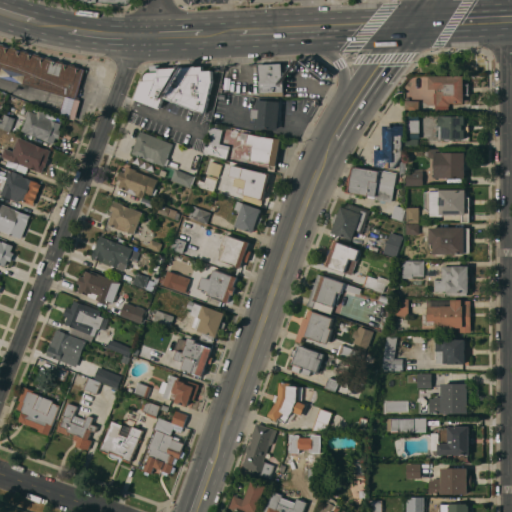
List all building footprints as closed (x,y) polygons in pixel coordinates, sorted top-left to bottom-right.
[(0,44),(85,69),(70,118),(60,115),(66,96),(0,76),(0,44)] [(282,62),(283,94),(260,95),(259,63),(282,62)] [(150,65),(159,64),(159,68),(197,66),(203,66),(204,71),(213,70),(213,81),(210,93),(212,94),(211,97),(209,97),(206,112),(199,111),(180,103),(179,105),(175,104),(176,101),(164,97),(160,108),(136,99),(143,80),(145,80),(145,77),(145,76),(146,74),(147,73),(148,72),(149,72),(150,72),(150,68),(150,65)] [(465,75),(465,83),(470,83),(470,95),(465,95),(465,103),(452,103),(452,105),(450,105),(450,112),(436,112),(436,103),(435,103),(435,93),(438,93),(438,88),(430,88),(430,75),(435,75),(465,75)] [(260,96),(278,96),(278,100),(280,100),(279,129),(257,128),(257,118),(253,117),(253,109),(258,109),(258,99),(260,99),(260,96)] [(420,100),(420,112),(406,111),(406,100),(420,100)] [(22,130),(27,117),(25,116),(28,110),(30,111),(30,110),(33,111),(35,107),(39,109),(39,108),(48,112),(47,112),(63,119),(60,128),(63,130),(60,138),(56,137),(54,143),(22,130)] [(16,118),(10,131),(0,126),(0,118),(3,119),(5,113),(16,118)] [(466,115),(466,123),(470,123),(470,124),(470,131),(466,131),(466,139),(457,139),(457,140),(453,140),(453,139),(452,139),(451,140),(450,140),(447,140),(446,140),(445,140),(445,139),(439,139),(439,136),(438,136),(438,129),(439,129),(439,128),(442,128),(442,126),(440,126),(440,115),(466,115)] [(420,132),(406,132),(406,120),(420,119),(420,132)] [(226,159),(226,158),(208,154),(205,153),(212,123),(220,125),(232,128),(232,127),(251,131),(251,132),(283,139),(276,171),(226,159)] [(373,165),(373,149),(382,149),(382,134),(384,134),(384,125),(404,125),(404,135),(403,135),(403,155),(394,168),(391,167),(391,168),(386,167),(386,168),(376,165),(373,165)] [(174,143),(168,158),(170,159),(168,165),(165,165),(165,166),(155,162),(154,162),(146,159),(146,158),(132,153),(138,138),(138,139),(141,130),(174,143)] [(19,137),(51,150),(48,158),(49,158),(46,166),(45,166),(42,172),(2,156),(5,147),(13,151),(19,137)] [(419,138),(419,147),(406,147),(406,138),(419,138)] [(466,177),(435,177),(435,157),(429,157),(429,149),(442,149),(442,152),(466,152),(466,177)] [(267,173),(267,172),(273,174),(269,191),(267,190),(264,200),(260,199),(261,198),(245,194),(245,193),(240,192),(241,187),(235,185),(237,177),(231,175),(233,164),(267,173)] [(159,179),(156,188),(158,189),(156,195),(153,194),(153,195),(146,192),(143,198),(127,191),(127,190),(119,187),(121,180),(117,178),(120,170),(125,172),(127,165),(137,169),(137,170),(159,179)] [(380,171),(380,169),(398,173),(392,202),(386,201),(385,203),(381,202),(381,200),(375,199),(375,198),(368,197),(368,195),(349,191),(349,189),(353,168),(354,166),(380,171)] [(172,179),(176,168),(196,176),(191,187),(172,179)] [(414,171),(414,169),(423,169),(423,185),(407,185),(407,171),(414,171)] [(24,175),(23,176),(38,182),(42,184),(34,204),(20,199),(19,202),(1,194),(10,170),(13,171),(24,175)] [(218,180),(215,190),(198,186),(200,180),(206,181),(207,177),(218,180)] [(470,222),(461,222),(461,214),(444,214),(444,216),(431,216),(431,202),(426,202),(426,201),(426,193),(426,192),(431,192),(431,190),(440,190),(440,189),(467,189),(466,196),(470,196),(470,222)] [(135,234),(108,223),(113,211),(110,210),(111,208),(112,208),(114,202),(114,200),(123,204),(131,208),(131,207),(143,212),(135,234)] [(262,209),(260,216),(263,217),(260,226),(257,225),(254,232),(237,226),(237,225),(236,224),(240,213),(238,212),(239,209),(236,209),(239,200),(262,209)] [(0,202),(31,215),(28,223),(22,239),(0,229),(0,202)] [(370,210),(362,233),(356,231),(353,240),(332,232),(335,223),(333,222),(336,213),(339,214),(342,206),(346,207),(347,202),(370,210)] [(157,211),(160,203),(178,210),(177,212),(181,213),(178,220),(157,211)] [(212,212),(208,223),(189,216),(193,205),(212,212)] [(396,205),(406,208),(402,220),(392,217),(396,205)] [(407,207),(419,207),(419,222),(407,222),(407,207)] [(407,224),(419,223),(419,234),(406,234),(407,224)] [(471,253),(465,253),(465,254),(434,254),(434,244),(430,244),(430,227),(465,227),(471,227),(471,253)] [(397,257),(384,252),(391,232),(404,236),(397,257)] [(246,241),(247,240),(251,242),(248,249),(252,251),(248,262),(244,260),(242,268),(237,266),(238,266),(219,259),(225,244),(224,244),(228,234),(246,241)] [(134,248),(128,263),(128,264),(126,269),(123,269),(112,265),(111,266),(101,261),(102,260),(99,259),(98,260),(95,259),(96,258),(92,257),(95,249),(93,248),(95,242),(98,243),(101,235),(134,248)] [(187,241),(183,252),(172,248),(175,237),(187,241)] [(163,243),(160,251),(148,247),(152,239),(163,243)] [(0,240),(3,241),(14,245),(11,251),(15,252),(11,261),(8,260),(5,266),(0,264),(0,240)] [(361,250),(360,252),(361,252),(353,275),(327,265),(327,263),(326,263),(328,257),(329,257),(330,255),(326,253),(328,248),(332,250),(333,248),(332,247),(333,243),(334,243),(335,241),(361,250)] [(425,260),(425,276),(413,276),(413,277),(403,277),(403,268),(402,268),(402,261),(425,260)] [(469,265),(469,292),(469,295),(449,295),(448,292),(448,291),(435,291),(435,279),(442,279),(442,266),(469,265)] [(234,276),(234,275),(238,277),(235,286),(237,287),(235,294),(232,294),(229,303),(224,301),(224,300),(209,294),(210,292),(200,288),(204,276),(212,279),(215,269),(234,276)] [(121,282),(116,294),(118,295),(116,300),(115,299),(113,303),(107,303),(90,296),(88,295),(78,291),(81,284),(77,283),(80,275),(84,277),(86,270),(91,272),(91,271),(121,282)] [(168,270),(191,278),(186,293),(163,284),(168,270)] [(133,283),(137,272),(149,277),(156,280),(152,290),(145,287),(133,283)] [(308,305),(319,273),(346,283),(342,293),(341,293),(340,297),(337,296),(332,313),(308,305)] [(390,280),(388,284),(385,285),(383,292),(363,286),(367,275),(377,278),(378,276),(390,280)] [(391,297),(389,303),(379,300),(381,293),(391,297)] [(409,315),(395,315),(395,298),(409,298),(409,315)] [(101,310),(99,316),(104,318),(100,328),(98,327),(95,336),(65,324),(68,317),(64,315),(67,306),(72,308),(75,300),(101,310)] [(226,313),(223,321),(227,322),(224,329),(220,328),(217,337),(216,336),(213,343),(200,338),(203,331),(199,330),(199,329),(197,328),(193,326),(196,316),(192,314),(194,309),(188,307),(190,300),(226,313)] [(427,300),(453,300),(471,300),(471,332),(460,332),(460,327),(442,328),(442,326),(435,326),(435,325),(423,325),(423,314),(427,314),(427,300)] [(125,302),(137,306),(137,305),(145,308),(144,309),(146,310),(143,316),(144,317),(142,323),(120,314),(125,302)] [(175,316),(171,327),(153,321),(157,309),(175,316)] [(334,318),(331,328),(333,329),(328,344),(306,336),(306,337),(303,336),(301,342),(296,340),(304,317),(308,318),(311,310),(315,311),(334,318)] [(374,331),(368,348),(354,343),(355,338),(353,337),(355,330),(358,331),(360,326),(374,331)] [(79,358),(76,365),(48,354),(52,345),(52,346),(58,330),(85,341),(79,358)] [(395,358),(403,358),(403,370),(384,370),(384,359),(388,333),(399,333),(395,358)] [(456,338),(466,338),(466,363),(436,363),(436,351),(436,340),(435,340),(435,333),(456,333),(456,338)] [(210,356),(214,357),(211,363),(208,362),(203,376),(190,371),(189,373),(186,371),(186,370),(183,369),(185,362),(175,358),(178,350),(175,349),(179,337),(188,340),(189,337),(197,340),(196,341),(213,348),(210,356)] [(107,346),(110,338),(133,347),(130,356),(107,346)] [(325,354),(323,359),(318,372),(312,369),(310,376),(300,372),(300,373),(293,371),(294,370),(293,370),(295,365),(294,364),(293,363),(295,357),(290,355),(293,349),(294,348),(297,349),(299,345),(300,345),(300,344),(325,354)] [(366,353),(361,364),(338,355),(342,344),(366,353)] [(66,381),(52,375),(56,365),(70,370),(66,381)] [(117,387),(105,383),(106,382),(95,378),(98,371),(105,374),(108,373),(109,373),(110,371),(116,374),(116,372),(121,374),(120,376),(121,376),(117,387)] [(432,373),(432,387),(418,387),(418,373),(432,373)] [(200,384),(195,400),(191,398),(189,406),(176,402),(176,401),(163,396),(164,393),(159,391),(163,381),(168,383),(170,377),(169,376),(169,374),(171,375),(171,374),(178,377),(179,376),(200,384)] [(84,389),(89,377),(102,382),(97,394),(84,389)] [(325,387),(329,377),(339,381),(335,391),(325,387)] [(281,381),(292,382),(292,385),(299,386),(298,401),(298,400),(300,401),(300,400),(308,404),(303,416),(293,412),(286,422),(280,418),(278,420),(269,414),(277,403),(276,401),(275,400),(275,399),(275,398),(276,397),(277,396),(278,396),(280,396),(281,381)] [(152,386),(148,397),(135,392),(139,382),(152,386)] [(469,383),(469,392),(472,392),(472,404),(469,404),(469,412),(430,413),(430,398),(435,398),(435,396),(442,396),(442,383),(469,383)] [(40,394),(40,395),(54,400),(53,402),(61,405),(53,425),(49,435),(39,430),(40,429),(19,421),(22,413),(23,410),(19,408),(22,400),(20,400),(25,386),(35,390),(34,392),(40,394)] [(156,418),(147,414),(148,412),(143,410),(144,409),(139,407),(143,398),(161,406),(156,418)] [(62,419),(63,420),(65,415),(64,415),(68,402),(78,406),(76,409),(78,409),(76,413),(75,413),(74,415),(86,419),(88,414),(95,417),(92,424),(98,426),(96,432),(92,430),(89,439),(93,440),(89,449),(85,448),(85,449),(82,448),(82,449),(78,447),(78,446),(76,445),(78,440),(73,439),(75,434),(71,432),(70,435),(58,430),(62,419)] [(333,412),(328,424),(326,429),(315,429),(317,420),(316,420),(320,408),(333,412)] [(172,422),(177,410),(188,415),(182,432),(174,429),(171,435),(175,436),(181,438),(180,441),(185,443),(183,449),(184,449),(183,451),(186,452),(184,458),(181,457),(180,458),(176,456),(176,457),(178,458),(176,464),(174,463),(173,464),(175,465),(174,466),(177,467),(175,473),(172,472),(171,473),(169,472),(168,475),(163,473),(164,470),(155,467),(153,473),(150,472),(149,475),(145,473),(146,470),(144,470),(145,468),(143,467),(144,465),(146,466),(147,460),(146,460),(147,458),(149,458),(149,457),(147,456),(148,454),(149,454),(150,452),(149,451),(150,449),(149,449),(149,448),(148,448),(149,446),(150,446),(150,445),(149,445),(150,443),(151,444),(152,442),(150,442),(151,440),(152,440),(153,440),(151,439),(152,437),(153,438),(154,437),(152,436),(153,434),(155,434),(157,429),(155,428),(159,417),(172,422)] [(369,418),(367,427),(358,424),(361,416),(369,418)] [(427,419),(427,432),(399,432),(399,431),(392,431),(387,431),(388,418),(392,418),(427,419)] [(142,433),(143,433),(142,436),(142,435),(140,439),(142,440),(141,442),(139,441),(136,448),(138,449),(137,452),(135,451),(134,452),(136,453),(135,456),(133,455),(133,457),(134,458),(133,461),(131,460),(130,462),(123,459),(124,456),(123,456),(123,457),(110,452),(110,453),(108,452),(107,453),(102,451),(103,450),(101,449),(102,446),(101,445),(103,441),(104,442),(108,431),(107,430),(108,428),(109,429),(111,425),(109,425),(110,422),(112,423),(113,420),(123,425),(124,424),(132,428),(133,425),(144,430),(142,433)] [(262,475),(251,472),(252,469),(243,466),(248,453),(247,450),(249,445),(251,443),(254,436),(253,436),(255,430),(256,428),(255,428),(257,422),(278,430),(273,443),(271,444),(270,444),(265,461),(267,461),(267,462),(275,465),(270,478),(262,475)] [(470,425),(470,437),(472,437),(472,443),(470,443),(470,454),(469,454),(469,461),(459,461),(457,461),(457,454),(455,454),(438,454),(438,450),(431,450),(431,432),(439,433),(439,427),(448,427),(449,426),(455,426),(455,425),(470,425)] [(355,452),(367,452),(367,463),(368,463),(368,478),(354,478),(355,452)] [(408,463),(421,463),(421,478),(407,478),(408,463)] [(468,467),(468,475),(472,475),(472,487),(469,487),(469,494),(430,494),(430,480),(434,480),(434,479),(442,479),(442,467),(468,467)] [(308,480),(308,468),(323,468),(323,480),(308,480)] [(286,480),(279,478),(282,470),(289,472),(286,480)] [(257,511),(258,511),(257,511),(241,511),(230,507),(235,495),(245,499),(253,480),(267,485),(257,511)] [(304,511),(265,511),(274,491),(282,494),(279,502),(293,508),(297,498),(308,502),(304,511)] [(320,511),(327,500),(328,500),(330,497),(332,498),(334,499),(336,500),(338,502),(336,505),(337,506),(338,504),(341,506),(343,507),(345,509),(344,510),(347,511),(320,511)] [(411,497),(425,497),(425,511),(411,511),(411,497)] [(370,511),(370,500),(383,500),(382,511),(370,511)] [(441,511),(441,504),(449,504),(449,503),(470,503),(470,504),(471,504),(471,506),(471,511),(470,511),(441,511)]
